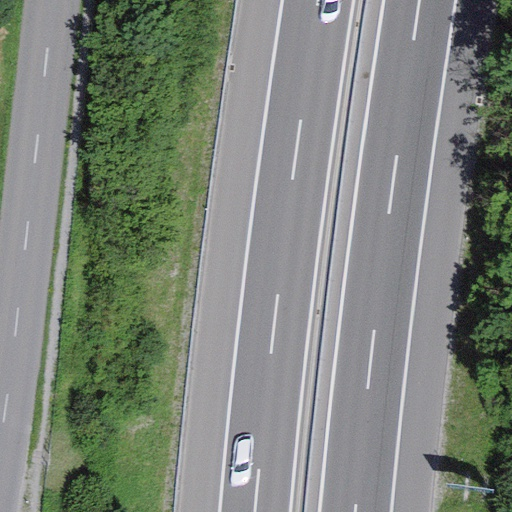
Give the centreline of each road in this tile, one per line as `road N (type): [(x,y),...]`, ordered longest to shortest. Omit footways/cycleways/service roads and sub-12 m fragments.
road 1 (motorway): [(355,511),(419,0)]
road 2 (motorway): [(318,0),(255,511)]
road 3 (unclassified): [(53,0),(0,441)]
